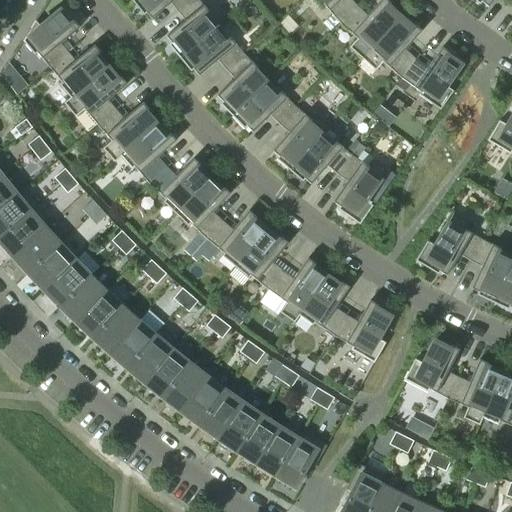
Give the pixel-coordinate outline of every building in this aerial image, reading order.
[(151,19),(170,3),(177,12),(192,0),(134,0),(132,2),(143,15),(146,13),(151,19)] [(179,59),(216,28),(206,16),(209,13),(197,0),(192,0),(177,12),(184,21),(165,37),(170,43),(168,45),(179,59)] [(245,19),(258,7),(252,0),(250,0),(238,11),(245,19)] [(350,0),(313,0),(320,8),(323,5),(338,22),(356,6),(350,0)] [(361,60),(399,17),(387,7),(390,4),(385,0),(380,0),(366,16),(356,6),(338,22),(339,23),(356,39),(348,48),(361,60)] [(60,44),(79,28),(73,21),(70,23),(59,10),(40,27),(35,21),(22,41),(34,56),(37,53),(49,68),(67,53),(60,44)] [(335,25),(328,17),(320,24),(327,32),(335,25)] [(404,50),(421,32),(414,25),(411,28),(399,17),(361,60),(374,71),(382,62),(399,77),(415,59),(404,50)] [(198,76),(217,60),(225,70),(243,54),(229,38),(226,40),(216,28),(179,59),(190,72),(193,70),(198,76)] [(63,104),(107,68),(96,55),(99,53),(94,46),(75,61),(67,53),(49,68),(61,83),(58,85),(69,98),(63,104)] [(446,86),(460,66),(446,56),(449,53),(441,48),(427,68),(415,59),(399,77),(400,78),(419,92),(417,95),(439,110),(453,91),(446,86)] [(231,117),(266,83),(255,72),(257,69),(243,54),(225,70),(234,79),(216,96),(222,102),(219,104),(231,117)] [(107,100),(126,84),(120,77),(117,80),(107,68),(63,104),(74,118),(84,110),(97,126),(115,110),(107,100)] [(278,124),(295,107),(280,92),(277,95),(266,83),(231,117),(243,129),(246,127),(251,132),(269,115),(278,124)] [(113,162),(156,125),(145,112),(148,110),(142,103),(123,119),(115,110),(97,126),(111,141),(102,149),(113,162)] [(289,171),(328,125),(315,114),(309,120),(295,107),(278,124),(288,133),(272,151),(278,156),(275,159),(289,171)] [(511,114),(506,125),(498,121),(486,141),(509,155),(511,152),(511,114)] [(20,136),(31,128),(25,119),(14,128),(20,136)] [(157,157),(175,141),(169,134),(166,136),(156,125),(113,162),(114,163),(120,157),(131,170),(134,167),(149,184),(166,168),(157,157)] [(328,125),(289,171),(302,182),(304,179),(310,185),(326,166),(336,174),(359,145),(354,140),(345,151),(336,143),(341,136),(328,125)] [(33,153),(44,144),(38,136),(27,145),(33,153)] [(39,161),(50,152),(44,144),(33,153),(39,161)] [(347,182),(332,202),(339,206),(337,209),(359,225),(372,206),(393,176),(372,160),(367,167),(357,160),(365,149),(359,145),(336,174),(336,175),(347,182)] [(175,214),(208,180),(197,168),(199,165),(193,159),(175,177),(166,168),(149,184),(165,200),(162,202),(175,214)] [(60,186),(71,177),(64,169),(53,178),(60,186)] [(66,194),(77,184),(71,177),(60,186),(66,194)] [(0,207),(16,193),(7,184),(2,178),(0,179),(0,207)] [(212,212),(229,194),(222,188),(220,191),(208,180),(175,214),(187,227),(190,224),(206,240),(222,221),(212,212)] [(0,237),(36,205),(22,188),(16,193),(0,207),(0,237)] [(88,217),(98,208),(92,200),(81,210),(88,217)] [(11,259),(45,228),(51,223),(36,205),(0,237),(0,240),(4,245),(1,248),(11,259)] [(95,225),(105,215),(98,208),(88,217),(95,225)] [(234,268),(265,230),(252,220),(255,217),(248,211),(232,230),(222,221),(206,240),(223,254),(221,257),(234,268)] [(470,261),(481,240),(464,230),(468,223),(453,214),(452,214),(453,215),(434,246),(426,241),(414,261),(437,275),(439,272),(446,276),(458,255),(470,261)] [(28,273),(59,243),(45,228),(11,259),(20,269),(23,266),(28,273)] [(271,262),(287,243),(280,237),(277,240),(265,230),(234,268),(248,279),(250,276),(268,290),(282,271),(271,262)] [(118,248),(128,238),(121,231),(111,241),(118,248)] [(125,255),(135,246),(128,238),(118,248),(125,255)] [(492,303),(511,260),(511,259),(498,252),(499,249),(481,240),(470,261),(481,266),(470,289),(477,292),(476,295),(492,303)] [(42,292),(74,260),(71,257),(59,243),(28,273),(35,279),(32,282),(42,292)] [(293,323),(326,276),(312,267),(314,264),(307,258),(293,279),(282,271),(268,290),(285,303),(279,313),(293,323)] [(60,306),(90,276),(74,260),(42,292),(52,302),(54,300),(60,306)] [(148,278),(158,267),(150,260),(141,271),(148,278)] [(511,260),(492,303),(507,310),(509,307),(511,308),(511,260)] [(156,284),(165,274),(158,267),(148,278),(156,284)] [(74,324),(106,291),(98,285),(90,276),(60,306),(66,312),(64,314),(74,324)] [(334,308),(348,287),(341,282),(339,285),(326,276),(293,323),(298,317),(312,326),(314,323),(332,336),(345,315),(334,308)] [(180,306),(189,295),(181,288),(172,299),(180,306)] [(93,337),(122,306),(106,291),(74,324),(84,334),(87,331),(93,337)] [(188,312),(197,302),(189,295),(180,306),(188,312)] [(377,339),(389,317),(375,309),(377,305),(369,301),(357,322),(345,315),(332,336),(352,347),(350,350),(373,363),(385,343),(377,339)] [(108,355),(138,321),(127,311),(122,306),(93,337),(99,343),(97,346),(108,355)] [(213,333),(222,322),(214,315),(205,326),(213,333)] [(127,368),(154,334),(138,321),(108,355),(118,365),(121,362),(127,368)] [(221,339),(230,328),(222,322),(213,333),(221,339)] [(142,385),(172,350),(178,344),(159,328),(154,334),(127,368),(134,373),(131,376),(142,385)] [(247,358),(255,347),(247,341),(239,352),(247,358)] [(447,372),(458,350),(450,346),(448,349),(434,341),(422,363),(414,359),(403,380),(427,393),(428,389),(447,400),(457,377),(447,372)] [(255,364),(263,353),(255,347),(247,358),(255,364)] [(163,397),(188,362),(172,350),(142,385),(153,394),(156,391),(163,397)] [(307,374),(313,363),(305,358),(299,369),(307,374)] [(478,426),(500,373),(485,367),(487,363),(478,360),(469,382),(457,377),(447,400),(467,408),(462,419),(478,426)] [(179,413),(206,377),(203,374),(188,362),(163,397),(170,402),(167,405),(179,413)] [(282,382),(289,371),(281,365),(273,377),(282,382)] [(290,388),(298,376),(289,371),(282,382),(290,388)] [(511,378),(500,373),(478,426),(479,426),(482,418),(497,425),(499,421),(511,427),(511,378)] [(199,424),(224,390),(206,377),(179,413),(190,422),(192,419),(199,424)] [(317,405),(325,393),(316,388),(309,400),(317,405)] [(216,440),(241,402),(235,398),(224,390),(199,424),(206,429),(204,432),(216,440)] [(326,410),(333,398),(325,393),(317,405),(326,410)] [(237,450),(260,415),(241,402),(216,440),(227,448),(230,445),(237,450)] [(254,466),(279,427),(267,419),(260,415),(237,450),(244,455),(242,458),(254,466)] [(274,474),(296,438),(279,427),(254,466),(266,473),(268,470),(274,474)] [(312,470),(326,446),(301,431),(296,438),(274,474),(295,487),(307,468),(312,470)] [(397,449),(404,437),(394,432),(388,445),(397,449)] [(406,454),(413,441),(404,437),(397,449),(406,454)] [(436,467),(441,455),(432,450),(426,463),(436,467)] [(445,472),(451,459),(441,455),(436,467),(445,472)] [(340,511),(366,511),(381,484),(384,477),(358,464),(345,489),(350,492),(339,511),(340,511)] [(474,484),(480,471),(470,467),(465,480),(474,484)] [(484,488),(489,475),(480,471),(474,484),(484,488)] [(390,511),(400,493),(381,484),(366,511),(390,511)] [(415,511),(419,503),(400,493),(390,511),(415,511)] [(439,511),(440,511),(419,503),(415,511),(439,511)]
